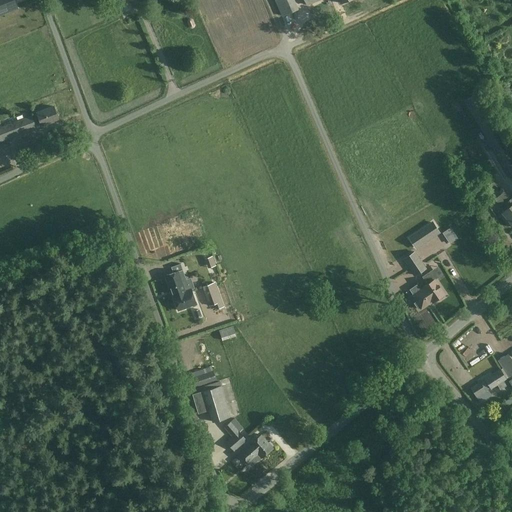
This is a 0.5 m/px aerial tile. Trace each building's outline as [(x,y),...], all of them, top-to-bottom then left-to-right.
[(13,0),(0,0),(0,13),(16,8),(13,0)] [(122,0),(113,3),(117,14),(132,9),(128,0),(122,0)] [(274,0),(282,17),(298,10),(294,0),(274,0)] [(463,100),(510,178),(511,176),(511,149),(484,103),(489,100),(483,89),(463,100)] [(37,113),(41,124),(42,125),(59,119),(54,106),(37,112),(37,113)] [(41,124),(37,113),(0,126),(0,139),(0,140),(41,124)] [(20,145),(24,155),(41,149),(37,139),(20,145)] [(458,166),(478,165),(477,150),(472,150),(472,147),(449,148),(450,163),(458,163),(458,166)] [(489,172),(478,179),(485,190),(496,183),(489,172)] [(407,182),(368,204),(388,241),(407,230),(401,219),(422,207),(407,182)] [(492,193),(500,204),(510,197),(502,185),(492,193)] [(511,197),(505,204),(508,207),(502,213),(511,224),(511,197)] [(389,241),(392,246),(411,237),(408,231),(389,241)] [(426,240),(420,231),(408,239),(414,249),(426,240)] [(415,250),(403,258),(414,276),(426,268),(415,250)] [(299,260),(277,266),(279,272),(301,266),(299,260)] [(190,288),(185,290),(181,281),(186,279),(182,269),(178,271),(178,270),(166,275),(171,290),(173,294),(173,295),(178,310),(196,304),(190,288)] [(423,287),(420,290),(417,285),(410,289),(413,294),(412,295),(417,301),(414,303),(418,309),(420,307),(421,308),(432,301),(433,301),(437,299),(439,299),(444,296),(444,294),(445,293),(436,278),(435,279),(430,271),(422,276),(428,283),(423,287)] [(209,306),(227,299),(221,283),(213,286),(212,283),(203,287),(209,306)] [(222,341),(236,336),(232,326),(219,330),(222,341)] [(511,385),(511,359),(508,354),(498,361),(510,380),(509,381),(511,385)] [(484,378),(500,367),(497,362),(480,372),(484,378)] [(216,381),(212,367),(191,374),(196,387),(216,381)] [(476,398),(491,389),(497,385),(500,390),(506,386),(503,381),(506,379),(500,370),(485,380),(485,379),(470,389),(476,398)] [(222,385),(192,394),(198,412),(208,409),(212,423),(231,417),(222,385)] [(225,442),(234,453),(248,441),(240,431),(246,426),(238,416),(224,427),(232,437),(225,442)] [(250,444),(240,453),(252,467),(262,458),(262,459),(274,449),(272,447),(273,445),(270,441),(268,443),(261,435),(259,437),(257,435),(250,440),(252,443),(250,444)]
